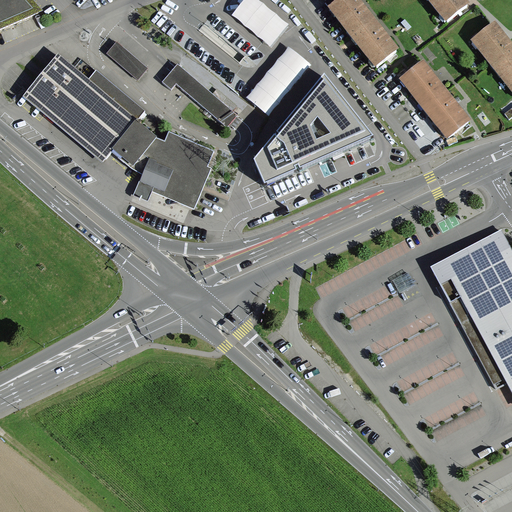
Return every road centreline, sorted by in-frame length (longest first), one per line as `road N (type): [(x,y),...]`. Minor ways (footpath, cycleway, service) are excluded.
road 1 (primary): [(202,310),(486,161)]
road 2 (primary): [(486,161),(277,243)]
road 3 (residential): [(294,0),(416,154)]
road 4 (secondary): [(21,384),(202,310)]
road 5 (secondary): [(180,289),(21,384)]
road 6 (primary): [(277,243),(202,252),(102,224)]
road 7 (primary): [(289,392),(420,511)]
road 8 (residential): [(0,56),(134,0)]
road 9 (primary): [(0,136),(102,224)]
